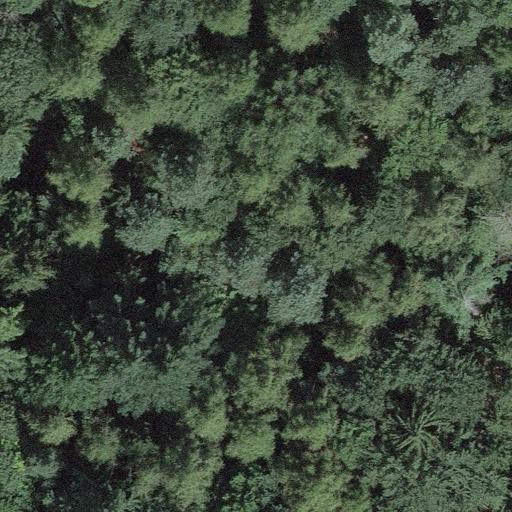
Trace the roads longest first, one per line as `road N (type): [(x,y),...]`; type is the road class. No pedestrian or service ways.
road 1 (track): [(0,414),(17,349),(33,129),(53,0)]
road 2 (track): [(397,511),(511,249)]
